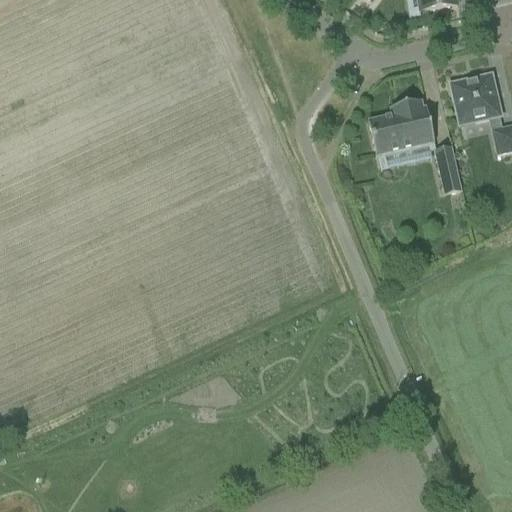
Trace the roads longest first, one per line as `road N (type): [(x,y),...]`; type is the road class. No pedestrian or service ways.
road 1 (unclassified): [(456,511),(302,142),(303,119),(355,51)]
road 2 (residential): [(355,51),(380,61),(506,32)]
